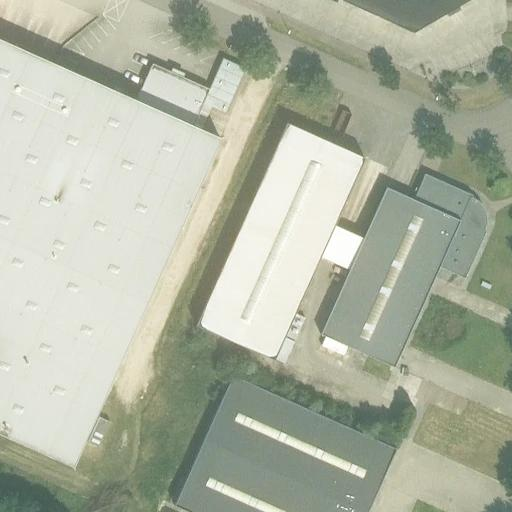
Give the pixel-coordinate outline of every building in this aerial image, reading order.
[(327,0),(412,39),(478,0),(327,0)] [(0,442),(58,469),(207,139),(0,46),(0,442)] [(278,143),(191,346),(268,379),(354,176),(278,143)] [(387,187),(325,332),(393,360),(434,264),(463,276),(482,232),(484,215),(478,202),(466,193),(423,174),(413,198),(387,187)] [(228,375),(172,505),(188,511),(367,511),(395,447),(228,375)]
